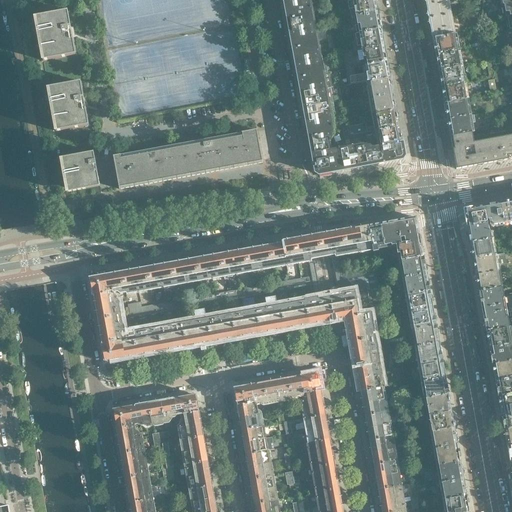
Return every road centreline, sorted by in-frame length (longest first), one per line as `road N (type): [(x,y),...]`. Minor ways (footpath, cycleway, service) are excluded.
road 1 (tertiary): [(501,511),(443,197)]
road 2 (residential): [(367,511),(339,354),(217,379)]
road 3 (secondary): [(69,247),(291,209)]
road 4 (residential): [(268,120),(274,158),(290,163),(297,155),(268,0)]
road 5 (tertiary): [(392,0),(425,189)]
road 6 (residential): [(98,399),(69,247)]
road 7 (residential): [(241,511),(217,379)]
road 8 (residential): [(0,385),(22,511)]
road 9 (residential): [(246,0),(268,120)]
road 10 (residential): [(217,379),(98,399)]
